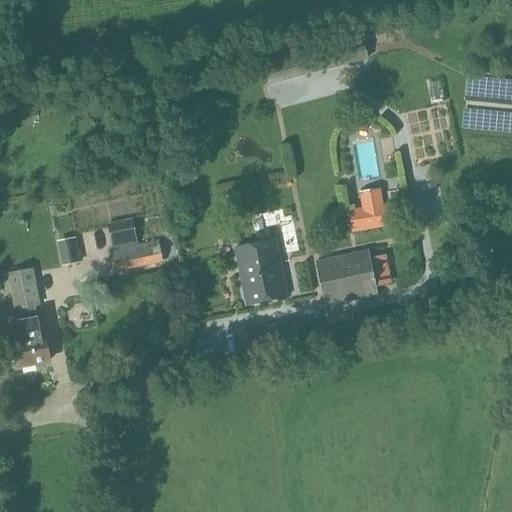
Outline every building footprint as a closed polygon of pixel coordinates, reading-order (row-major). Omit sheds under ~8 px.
[(261,85),(368,59),(363,37),(256,64),(261,85)] [(393,226),(389,205),(359,209),(363,232),(393,226)] [(159,242),(138,246),(133,219),(108,224),(113,251),(110,252),(115,273),(162,263),(159,242)] [(283,272),(287,272),(280,240),(235,249),(246,306),(288,297),(283,272)] [(369,253),(368,251),(317,263),(325,307),(377,296),(376,294),(392,291),(384,251),(369,253)] [(15,311),(20,311),(23,329),(13,330),(15,343),(9,345),(6,348),(8,362),(12,364),(19,363),(19,367),(50,362),(47,339),(43,339),(41,326),(38,326),(35,308),(40,307),(33,269),(8,274),(15,311)] [(294,325),(247,335),(253,361),(300,351),(294,325)]
